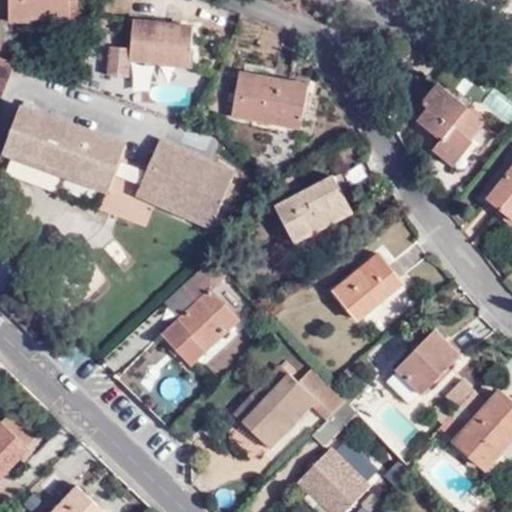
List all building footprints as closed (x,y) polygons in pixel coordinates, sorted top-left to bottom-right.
[(81,22),(82,0),(13,0),(12,16),(33,18),(34,13),(61,15),(60,20),(81,22)] [(138,25),(135,62),(196,69),(199,31),(138,25)] [(0,89),(12,60),(0,55),(0,89)] [(312,94),(244,77),(236,118),(303,136),(312,94)] [(417,125),(438,142),(459,159),(469,147),(464,142),(478,125),(461,113),(464,110),(433,86),(418,105),(426,112),(417,125)] [(110,188),(128,141),(23,100),(5,146),(110,188)] [(162,137),(149,165),(167,174),(155,200),(210,227),(226,194),(231,182),(236,172),(162,137)] [(459,159),(438,142),(431,152),(452,170),(459,159)] [(167,174),(149,165),(137,191),(155,200),(167,174)] [(511,168),(487,198),(511,219),(511,168)] [(235,184),(231,182),(226,194),(230,195),(235,184)] [(351,216),(336,182),(277,208),(291,242),(351,216)] [(397,287),(374,255),(328,292),(351,324),(397,287)] [(211,290),(226,277),(211,261),(183,287),(197,302),(177,320),(161,335),(190,365),(238,320),(211,290)] [(164,305),(177,320),(197,302),(183,287),(164,305)] [(458,360),(431,332),(392,373),(419,400),(458,360)] [(265,407),(297,378),(286,367),(256,397),(265,407)] [(348,403),(329,383),(318,372),(302,385),(297,378),(265,407),(256,397),(238,415),(271,448),(314,407),(328,422),(348,403)] [(511,438),(511,406),(501,395),(456,441),(482,469),(511,438)] [(328,422),(321,429),(332,442),(359,415),(348,403),(328,422)] [(5,423),(26,445),(39,432),(17,410),(5,423)] [(0,474),(29,449),(26,445),(5,423),(1,420),(0,421),(0,474)] [(350,511),(377,485),(336,444),(305,475),(341,511),(350,511)] [(103,511),(79,487),(54,511),(103,511)]
